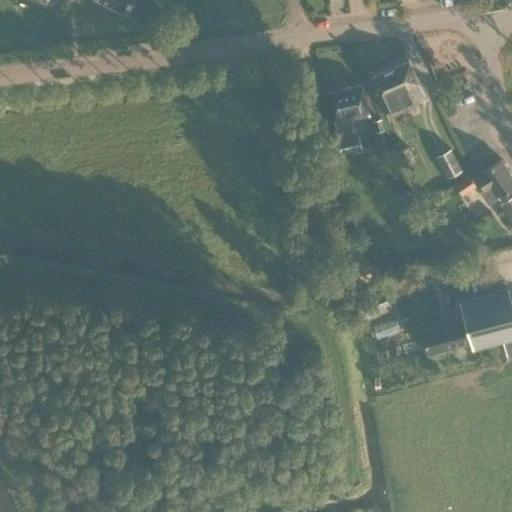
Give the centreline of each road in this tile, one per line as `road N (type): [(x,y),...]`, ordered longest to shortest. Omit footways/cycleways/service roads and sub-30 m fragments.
road 1 (tertiary): [(301,36),(0,76)]
road 2 (tertiary): [(480,12),(301,36)]
road 3 (tertiary): [(511,147),(497,112),(480,12)]
